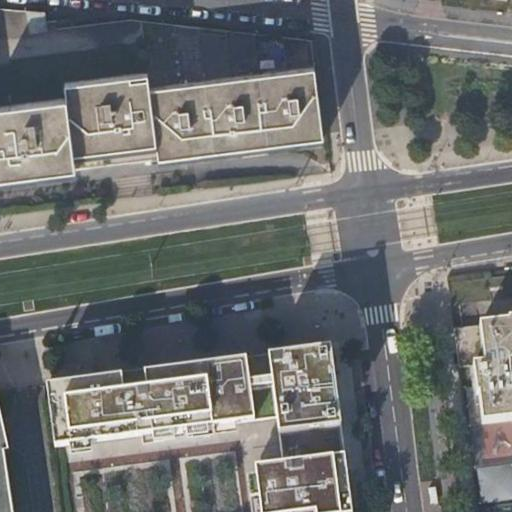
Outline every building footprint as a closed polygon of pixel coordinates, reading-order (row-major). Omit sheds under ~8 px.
[(0,164),(1,168),(71,159),(72,168),(328,135),(316,38),(128,21),(79,31),(78,26),(53,23),(54,14),(0,8),(0,164)] [(511,320),(455,328),(459,369),(476,367),(484,425),(511,421),(511,320)] [(47,388),(55,450),(276,419),(282,463),(255,467),(260,511),(350,511),(329,349),(133,375),(47,388)] [(0,511),(14,511),(6,449),(11,449),(0,408),(0,511)] [(511,465),(477,470),(481,505),(511,500),(511,465)]
